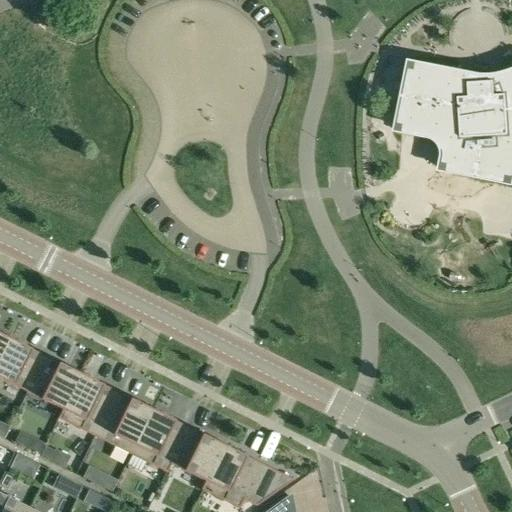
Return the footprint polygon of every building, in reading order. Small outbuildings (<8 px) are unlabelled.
[(411,61),(398,130),(448,140),(442,169),(510,183),(511,174),(511,69),(506,71),(507,74),(494,78),(494,77),(469,72),(468,75),(455,72),(455,69),(411,61)] [(0,356),(9,339),(0,334),(0,356)] [(45,356),(9,339),(0,356),(0,379),(27,393),(45,356)] [(45,356),(27,393),(62,410),(57,419),(58,419),(80,374),(45,356)] [(116,392),(80,374),(58,419),(94,437),(116,392)] [(94,437),(130,455),(152,410),(116,392),(94,437)] [(165,473),(188,428),(152,410),(130,455),(165,473)] [(188,428),(165,473),(166,473),(171,465),(205,482),(201,490),(201,491),(224,446),(188,428)] [(32,436),(26,448),(39,455),(45,443),(32,436)] [(224,446),(201,491),(238,509),(243,500),(256,507),(293,480),(224,446)] [(82,502),(93,507),(99,496),(88,490),(82,502)] [(0,493),(0,511),(27,511),(29,508),(0,493)] [(288,496),(265,511),(295,511),(291,493),(288,496)]
